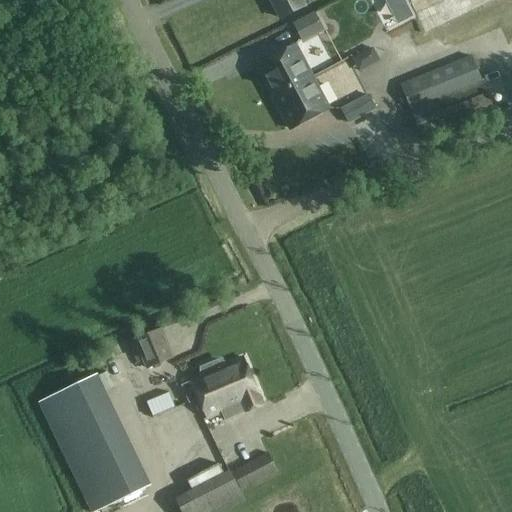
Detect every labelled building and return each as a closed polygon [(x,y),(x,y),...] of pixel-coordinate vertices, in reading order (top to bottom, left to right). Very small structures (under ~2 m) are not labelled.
[(271,0),(281,19),(310,4),(307,0),(271,0)] [(314,13),(293,24),(301,39),(322,28),(314,13)] [(274,96),(312,77),(295,45),(257,65),(274,96)] [(466,45),(395,71),(399,83),(470,56),(466,45)] [(323,93),(353,77),(337,47),(307,63),(323,93)] [(372,47),(362,53),(368,65),(378,60),(372,47)] [(411,112),(483,83),(472,56),(400,85),(411,112)] [(273,97),(290,129),(329,109),(312,77),(274,96),(273,97)] [(494,110),(483,83),(411,112),(422,139),(494,110)] [(375,109),(368,95),(341,109),(349,123),(375,109)] [(174,358),(161,328),(128,343),(137,364),(143,362),(147,370),(174,358)] [(191,379),(199,398),(207,418),(221,412),(225,420),(263,404),(243,357),(227,364),(224,357),(200,367),(201,373),(202,375),(191,379)] [(38,403),(91,511),(96,511),(152,485),(98,374),(38,403)] [(137,384),(141,397),(156,391),(151,378),(137,384)] [(169,392),(146,402),(153,417),(175,407),(169,392)] [(268,452),(175,498),(181,511),(228,511),(247,503),(241,490),(278,472),(268,452)] [(83,511),(81,499),(69,502),(71,511),(83,511)]
